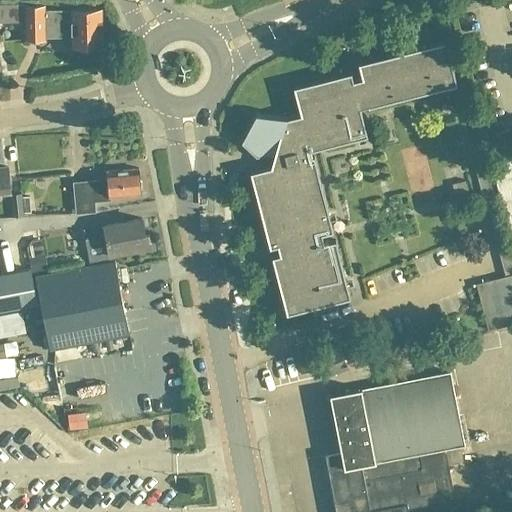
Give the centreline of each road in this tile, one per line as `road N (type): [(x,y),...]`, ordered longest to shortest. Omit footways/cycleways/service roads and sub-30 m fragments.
road 1 (tertiary): [(250,511),(193,213)]
road 2 (residential): [(0,120),(147,92)]
